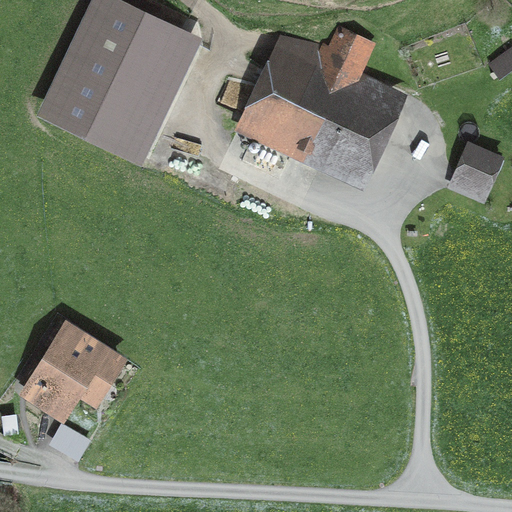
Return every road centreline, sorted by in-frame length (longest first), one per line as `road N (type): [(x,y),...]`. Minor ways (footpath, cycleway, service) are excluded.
road 1 (unclassified): [(511,508),(73,480)]
road 2 (track): [(188,0),(215,26),(211,136),(223,154),(378,232)]
